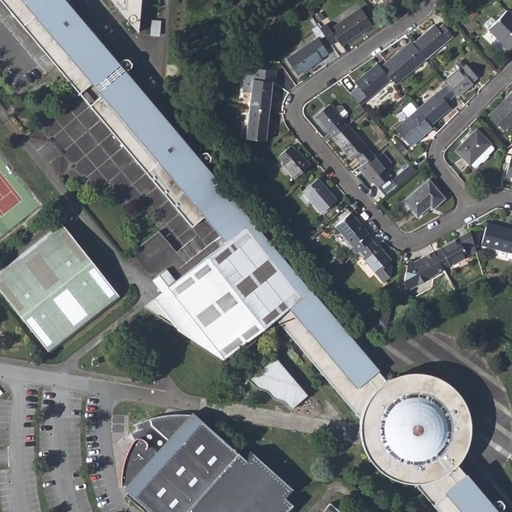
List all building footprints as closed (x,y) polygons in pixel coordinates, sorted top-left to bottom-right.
[(465,406),(460,396),(453,387),(443,379),(428,373),(415,371),(403,372),(392,375),(384,379),(219,181),(221,182),(224,180),(225,178),(226,175),(225,172),(223,170),(221,169),(217,169),(215,171),(214,176),(125,70),(131,68),(131,64),(132,61),(128,58),(122,59),(119,62),(68,2),(70,0),(114,0),(114,1),(139,32),(141,0),(2,0),(45,52),(79,92),(94,80),(98,85),(104,91),(90,104),(191,225),(203,216),(224,240),(177,280),(167,269),(152,279),(161,291),(156,296),(142,308),(190,337),(222,358),(273,317),(359,418),(358,429),(359,438),(363,450),(368,457),(374,466),(383,473),(395,479),(406,482),(414,482),(438,511),(497,511),(496,510),(498,510),(501,508),(502,507),(502,506),(503,504),(502,502),(501,500),(500,499),(496,498),(493,499),(492,501),(491,504),(455,462),(461,455),(466,444),(468,431),(468,417),(465,406)] [(319,28),(330,45),(336,40),(340,46),(371,25),(360,8),(329,29),(325,24),(319,28)] [(487,29),(508,50),(511,46),(511,15),(506,10),(487,29)] [(412,44),(425,59),(452,35),(442,24),(437,29),(434,25),(412,44)] [(285,59),(297,75),(321,59),(320,58),(327,53),(317,38),(285,59)] [(390,79),(392,81),(397,76),(400,80),(425,59),(412,44),(410,42),(380,67),(390,79)] [(350,94),(360,105),(390,79),(380,67),(377,64),(356,82),(359,86),(350,94)] [(455,94),(457,96),(472,84),(471,82),(476,78),(466,65),(460,70),(459,68),(444,81),(447,85),(455,94)] [(268,111),(271,82),(274,82),(276,71),(253,68),(253,72),(245,74),(245,79),(243,93),(250,93),(248,109),(268,111)] [(416,110),(429,125),(450,107),(446,102),(455,94),(447,85),(416,110)] [(489,117),(504,131),(509,126),(510,127),(511,124),(511,94),(503,104),(502,103),(489,117)] [(394,129),(409,146),(431,128),(429,125),(416,110),(410,103),(401,110),(407,118),(394,129)] [(340,120),(346,115),(346,112),(341,106),(338,106),(334,109),(329,104),(314,117),(327,132),(328,131),(333,136),(346,126),(340,120)] [(245,139),(265,141),(268,111),(248,109),(245,139)] [(354,157),(361,165),(373,155),(347,125),(346,126),(333,136),(332,138),(351,160),(354,157)] [(455,151),(469,165),(489,144),(490,144),(476,130),(455,151)] [(489,144),(469,165),(473,168),(476,168),(479,165),(482,164),(488,157),(489,155),(493,151),(493,148),(489,144)] [(281,163),(294,179),(309,166),(296,150),(295,151),(290,146),(277,157),(282,162),(281,163)] [(96,165),(86,153),(73,163),(83,175),(96,165)] [(373,182),(385,197),(397,186),(385,172),(386,170),(373,154),(373,155),(361,165),(358,167),(371,183),(373,182)] [(110,181),(99,169),(86,179),(97,191),(110,181)] [(302,191),(321,213),(336,201),(317,179),(302,191)] [(410,210),(416,217),(430,206),(432,208),(443,198),(428,180),(397,206),(405,214),(410,210)] [(350,248),(355,254),(358,252),(371,241),(372,240),(367,234),(349,213),(334,226),(352,246),(350,248)] [(120,297),(61,222),(0,270),(0,293),(49,355),(120,297)] [(511,230),(486,224),(481,244),(499,249),(497,255),(511,258),(511,230)] [(434,253),(442,269),(449,265),(449,266),(475,251),(469,232),(439,248),(440,250),(434,253)] [(362,258),(375,274),(382,282),(390,275),(391,269),(387,263),(390,261),(377,245),(375,247),(371,241),(358,252),(363,257),(362,258)] [(434,253),(433,252),(412,262),(408,261),(403,285),(407,293),(444,272),(442,269),(434,253)] [(378,315),(387,327),(390,311),(381,312),(378,315)] [(308,395),(275,358),(246,383),(293,410),(308,395)] [(194,414),(192,415),(179,414),(167,415),(152,417),(135,424),(138,429),(130,433),(132,436),(134,439),(121,471),(122,484),(152,511),(186,511),(240,454),(224,440),(212,430),(194,414)] [(339,511),(329,503),(321,511),(283,511),(299,494),(246,447),(240,454),(186,511),(339,511)]
